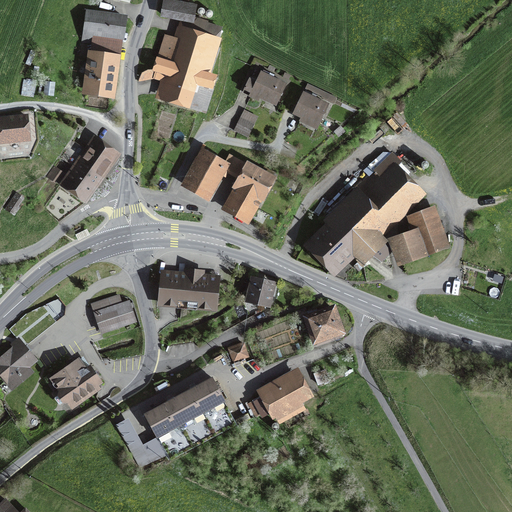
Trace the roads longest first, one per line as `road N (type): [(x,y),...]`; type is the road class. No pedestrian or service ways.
road 1 (unclassified): [(131,237),(151,332),(145,373),(0,478)]
road 2 (secondary): [(131,237),(222,242),(369,304)]
road 3 (residential): [(448,511),(354,342),(369,304)]
road 4 (tertiary): [(126,189),(127,72),(148,0)]
road 5 (secondary): [(0,320),(71,258),(131,237)]
road 6 (secondary): [(369,304),(511,350)]
road 7 (residential): [(126,189),(39,247),(0,258)]
